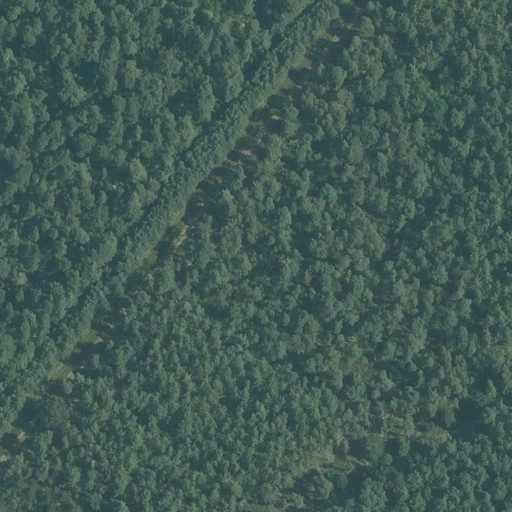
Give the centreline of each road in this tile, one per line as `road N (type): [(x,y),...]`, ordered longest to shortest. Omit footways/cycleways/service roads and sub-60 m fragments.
road 1 (track): [(369,0),(0,465)]
road 2 (tertiary): [(324,511),(511,407)]
